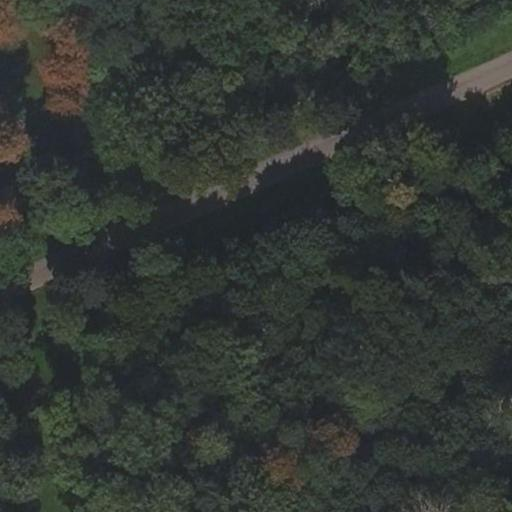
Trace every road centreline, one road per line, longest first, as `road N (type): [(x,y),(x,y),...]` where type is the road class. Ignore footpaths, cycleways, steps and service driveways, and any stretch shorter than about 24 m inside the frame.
road 1 (unclassified): [(511,61),(0,287)]
road 2 (track): [(86,0),(102,314),(89,511)]
